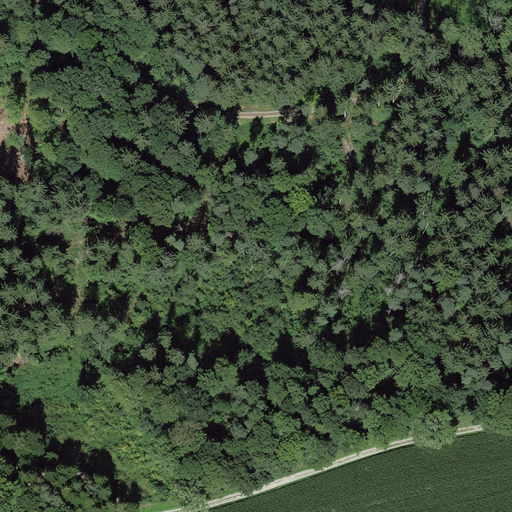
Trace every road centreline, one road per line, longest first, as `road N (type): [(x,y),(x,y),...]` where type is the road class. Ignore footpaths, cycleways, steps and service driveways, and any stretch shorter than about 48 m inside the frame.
road 1 (track): [(81,0),(163,93),(196,109),(235,114),(346,104),(511,53)]
road 2 (track): [(511,420),(305,469),(169,511)]
